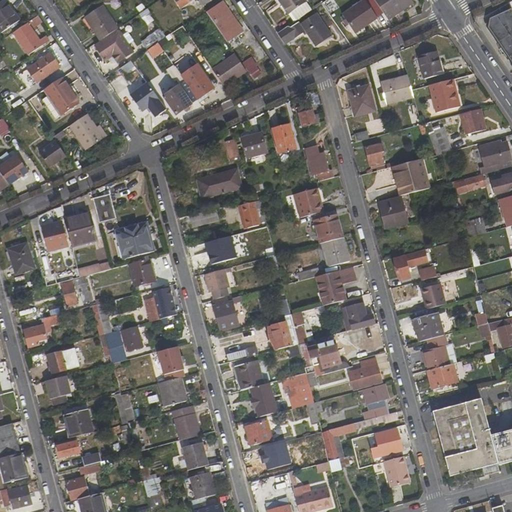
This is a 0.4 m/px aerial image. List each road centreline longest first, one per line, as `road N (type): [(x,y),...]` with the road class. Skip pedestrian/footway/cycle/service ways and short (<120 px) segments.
road 1 (residential): [(323,72),(436,505)]
road 2 (residential): [(246,511),(142,153)]
road 3 (residential): [(0,309),(55,511)]
road 4 (residential): [(40,0),(142,153)]
road 5 (residential): [(142,153),(296,83)]
road 6 (residential): [(0,217),(142,153)]
road 7 (residential): [(323,72),(447,13)]
